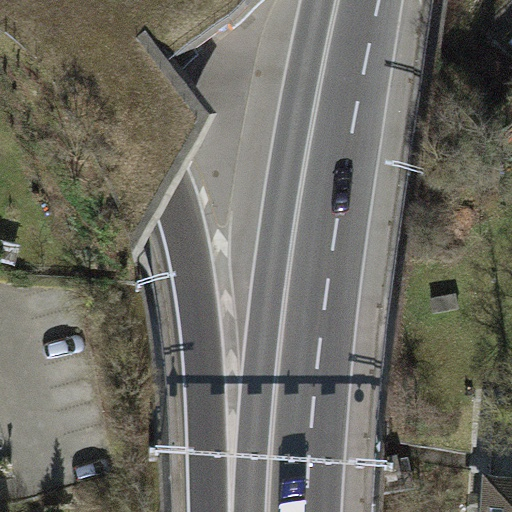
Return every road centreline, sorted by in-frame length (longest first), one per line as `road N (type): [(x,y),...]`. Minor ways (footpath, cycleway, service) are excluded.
road 1 (trunk): [(51,0),(112,73),(179,191),(203,296),(227,511)]
road 2 (trunk): [(271,511),(290,282),(341,0)]
